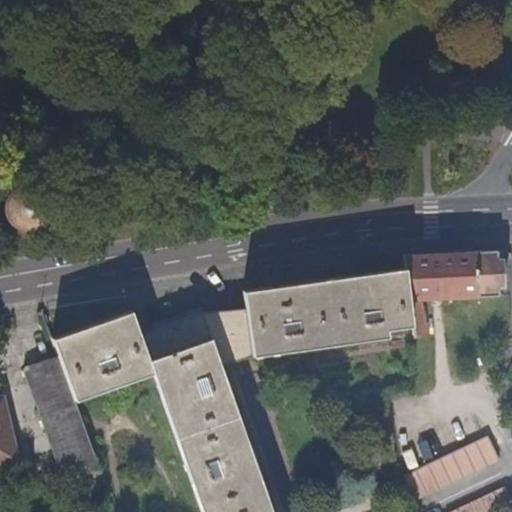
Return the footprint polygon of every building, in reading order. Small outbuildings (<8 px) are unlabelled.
[(45,216),(47,207),(46,201),(42,194),(37,189),(32,187),(26,186),(18,188),(12,190),(9,194),(7,196),(5,200),(4,205),(4,211),(6,218),(10,223),(16,228),(23,230),(31,229),(37,227),(43,222),(45,216)] [(498,296),(495,250),(474,251),(477,296),(498,296)] [(477,296),(474,251),(403,255),(404,268),(411,326),(413,336),(414,336),(425,335),(424,317),(421,299),(477,296)] [(74,400),(151,373),(201,511),(271,511),(220,366),(237,361),(251,356),(387,337),(386,329),(411,326),(404,268),(242,290),(245,308),(219,311),(202,313),(139,335),(130,311),(51,338),(58,356),(74,400)] [(156,329),(201,313),(202,313),(200,307),(154,324),(156,329)] [(74,400),(58,356),(23,368),(64,483),(70,480),(75,495),(105,483),(74,400)] [(0,466),(18,462),(3,396),(0,396),(0,466)] [(410,503),(499,461),(494,452),(487,437),(403,477),(405,491),(410,503)] [(511,511),(511,499),(506,486),(448,511),(511,511)]
